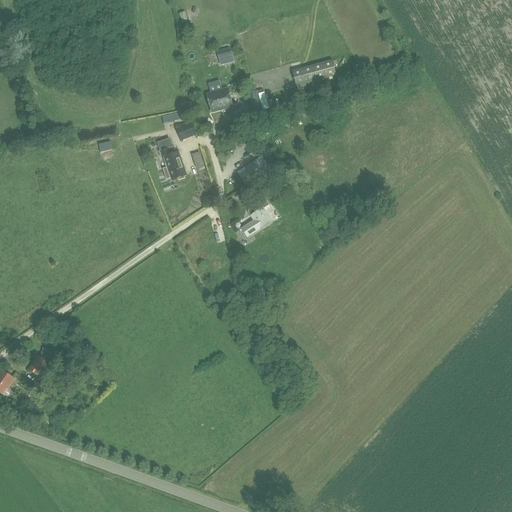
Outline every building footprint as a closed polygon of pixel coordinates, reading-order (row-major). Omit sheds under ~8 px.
[(185,13),(180,14),(182,23),(188,21),(185,13)] [(217,51),(219,59),(232,55),(230,48),(217,51)] [(292,71),(296,86),(337,75),(333,60),(292,71)] [(227,89),(207,95),(212,113),(232,107),(227,89)] [(262,90),(256,91),(262,110),(268,109),(262,90)] [(262,110),(256,91),(245,95),(251,114),(262,110)] [(175,129),(180,142),(196,135),(191,123),(175,129)] [(177,176),(178,179),(184,177),(183,175),(185,174),(177,151),(175,151),(169,154),(167,149),(167,147),(171,146),(168,137),(156,141),(159,150),(158,150),(160,157),(163,157),(166,167),(163,168),(166,180),(170,178),(170,179),(177,176)] [(247,185),(265,174),(271,170),(261,156),(237,172),(246,185),(247,185)] [(248,212),(251,216),(250,217),(254,222),(242,230),(247,237),(271,220),(263,208),(269,204),(265,198),(249,208),(248,212)] [(48,335),(41,341),(44,346),(52,340),(48,335)] [(56,352),(45,346),(42,351),(52,358),(56,352)] [(28,369),(38,376),(41,370),(49,376),(55,368),(54,367),(37,355),(28,369)] [(8,389),(8,388),(14,379),(2,371),(0,373),(0,392),(2,394),(4,395),(4,394),(5,395),(6,395),(7,395),(8,395),(9,394),(10,393),(10,392),(10,391),(9,390),(8,389)] [(38,421),(41,429),(49,426),(46,419),(38,421)]
